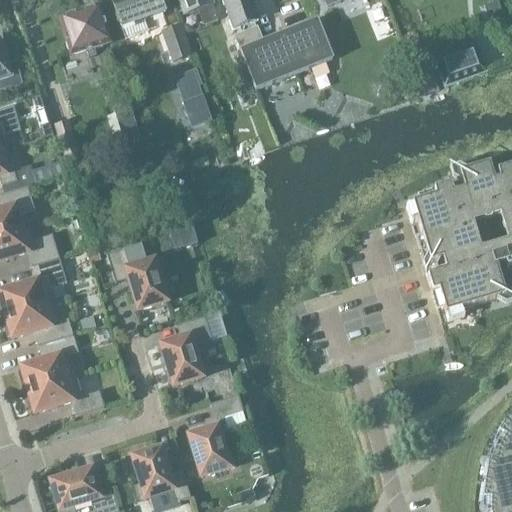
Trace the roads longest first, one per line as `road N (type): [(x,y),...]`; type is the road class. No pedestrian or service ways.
road 1 (residential): [(9,467),(150,419),(132,338)]
road 2 (residential): [(399,511),(358,366)]
